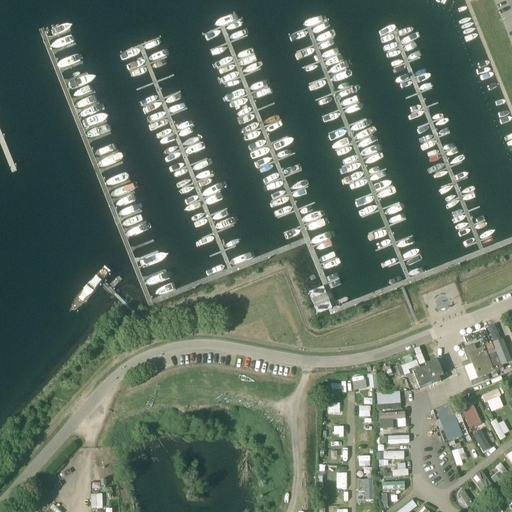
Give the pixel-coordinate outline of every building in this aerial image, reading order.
[(488,325),(491,340),(498,339),(496,324),(488,325)] [(463,349),(467,361),(472,360),(476,371),(475,371),(476,374),(477,373),(479,378),(503,369),(502,365),(511,362),(503,340),(493,343),(495,349),(494,350),(493,349),(486,352),(484,347),(477,350),(474,345),(463,349)] [(416,356),(419,365),(425,363),(421,354),(416,356)] [(413,372),(419,389),(432,383),(433,385),(441,382),(439,377),(443,376),(437,360),(425,365),(426,367),(413,372)] [(365,388),(365,376),(353,377),(353,389),(365,388)] [(483,395),(491,412),(504,406),(499,396),(501,396),(497,388),(483,395)] [(400,391),(375,392),(376,411),(377,411),(378,429),(392,428),(392,419),(404,419),(404,411),(400,411),(400,391)] [(475,397),(467,399),(470,405),(477,402),(475,397)] [(457,402),(461,411),(469,429),(481,424),(473,406),(467,408),(463,400),(457,402)] [(359,417),(370,417),(370,405),(358,406),(359,417)] [(462,436),(451,406),(436,411),(447,441),(462,436)] [(504,420),(498,423),(496,419),(491,421),(499,440),(506,437),(504,433),(509,431),(504,420)] [(334,435),(343,435),(343,426),(334,426),(334,435)] [(490,448),(481,429),(472,434),(482,452),(490,448)] [(360,441),(369,441),(369,431),(360,431),(360,441)] [(456,464),(467,460),(460,440),(449,444),(456,464)] [(359,455),(360,466),(370,466),(370,454),(359,455)] [(501,462),(496,466),(502,474),(507,471),(501,462)] [(396,463),(397,474),(406,474),(405,463),(396,463)] [(474,475),(479,488),(489,484),(483,471),(474,475)] [(346,489),(347,473),(336,473),(336,488),(346,489)] [(370,491),(370,479),(357,479),(357,491),(370,491)] [(403,489),(403,481),(380,482),(381,490),(403,489)] [(409,511),(417,506),(411,499),(396,511),(409,511)]
